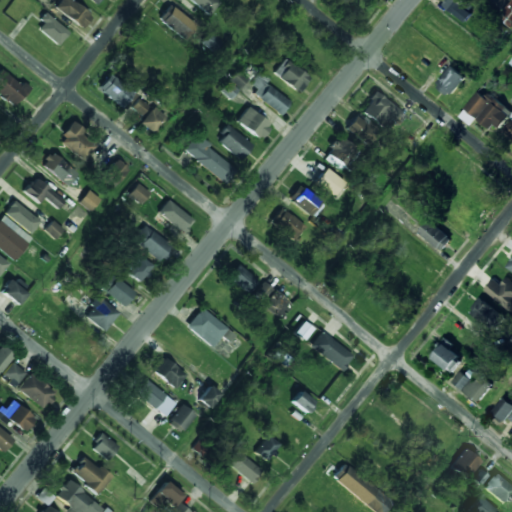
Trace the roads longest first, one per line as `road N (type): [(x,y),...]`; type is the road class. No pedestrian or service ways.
road 1 (residential): [(511,453),(0,35)]
road 2 (residential): [(410,0),(0,506)]
road 3 (residential): [(268,511),(511,210)]
road 4 (residential): [(239,511),(0,317)]
road 5 (residential): [(511,171),(301,0)]
road 6 (residential): [(0,168),(136,0)]
